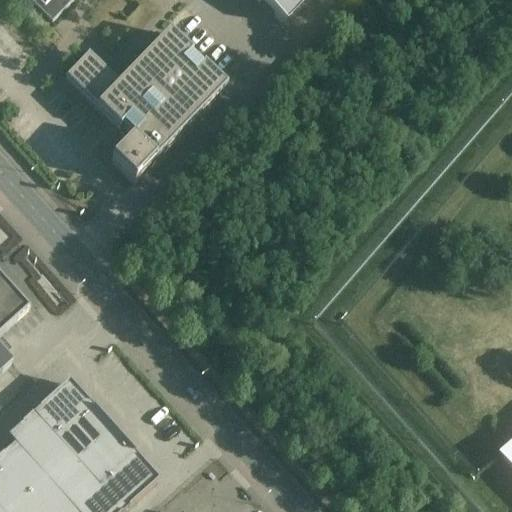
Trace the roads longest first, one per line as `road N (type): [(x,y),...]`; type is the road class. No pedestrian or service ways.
road 1 (tertiary): [(304,511),(0,172)]
road 2 (unknown): [(0,388),(93,306)]
